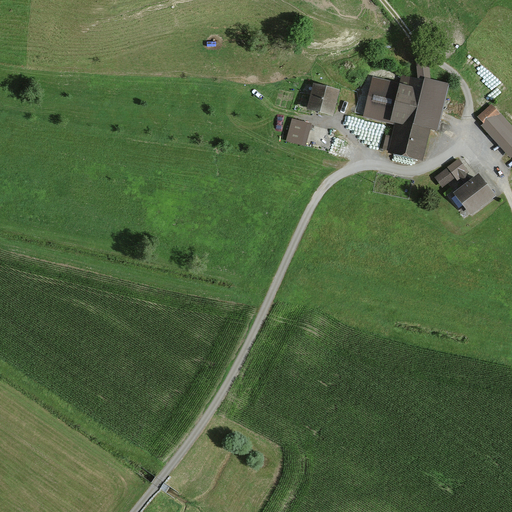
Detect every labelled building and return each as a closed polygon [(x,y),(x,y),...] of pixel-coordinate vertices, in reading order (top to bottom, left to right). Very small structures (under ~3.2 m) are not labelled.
[(399,88),(373,81),(365,117),(391,123),(383,156),(422,165),(441,87),(401,77),(399,88)] [(330,94),(307,88),(301,110),(324,117),(330,94)] [(511,135),(490,110),(478,120),(511,160),(511,135)] [(308,126),(290,121),(284,143),(302,148),(308,126)] [(464,173),(456,163),(434,178),(442,189),(464,173)] [(474,179),(448,197),(462,217),(488,199),(474,179)]
